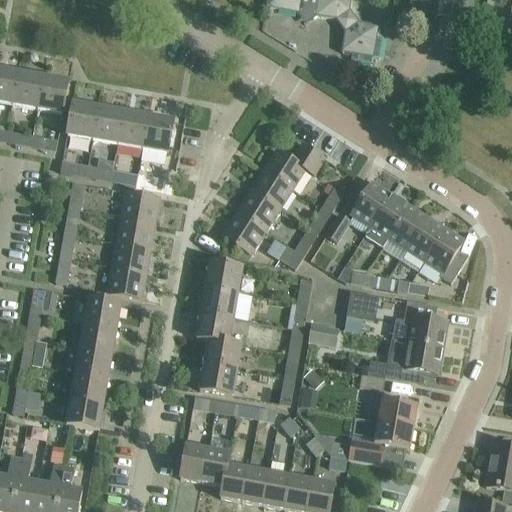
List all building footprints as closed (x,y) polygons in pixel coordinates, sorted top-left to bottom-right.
[(267,0),(266,10),(297,15),(305,27),(317,19),(337,22),(345,34),(341,55),(352,56),(351,62),(372,66),(373,60),(379,61),(383,40),(377,39),(379,28),(358,25),(350,13),(352,0),(267,0)] [(410,1),(409,12),(434,17),(436,6),(410,1)] [(444,7),(442,18),(459,21),(461,10),(444,7)] [(467,22),(483,25),(485,15),(469,12),(467,22)] [(494,16),(492,27),(508,30),(510,19),(494,16)] [(0,105),(12,108),(18,75),(0,71),(0,105)] [(18,75),(12,108),(37,112),(43,79),(18,75)] [(43,79),(37,112),(63,117),(69,84),(43,79)] [(99,110),(73,105),(67,138),(93,143),(99,110)] [(99,110),(93,143),(118,147),(124,114),(99,110)] [(124,114),(118,147),(143,152),(148,119),(124,114)] [(148,119),(143,152),(168,156),(174,123),(148,119)] [(0,133),(0,144),(6,146),(8,135),(0,133)] [(17,136),(15,147),(31,150),(33,139),(17,136)] [(40,152),(56,154),(58,144),(42,141),(40,152)] [(263,175),(293,194),(306,173),(315,178),(325,162),(302,148),(292,163),(276,153),(263,175)] [(89,170),(62,165),(60,176),(87,181),(89,170)] [(114,174),(89,170),(87,181),(112,185),(114,174)] [(114,174),(112,185),(137,190),(138,179),(114,174)] [(249,196),(279,215),(293,194),(263,175),(249,196)] [(163,183),(138,179),(137,190),(161,194),(163,183)] [(372,186),(348,223),(340,218),(326,239),(337,246),(350,226),(366,236),(390,198),(372,186)] [(82,197),(72,195),(69,212),(79,214),(82,197)] [(160,202),(125,196),(121,221),(155,227),(160,202)] [(235,218),(265,237),(279,215),(249,196),(235,218)] [(330,217),(339,204),(330,198),(321,212),(330,217)] [(409,210),(390,198),(366,236),(365,238),(383,250),(388,242),(409,210)] [(388,242),(407,253),(427,221),(409,210),(388,242)] [(265,237),(235,218),(222,239),(251,258),(265,237)] [(316,220),(308,233),(317,239),(325,225),(316,220)] [(75,239),(78,222),(67,221),(64,237),(75,239)] [(155,227),(121,221),(116,246),(151,252),(155,227)] [(446,233),(427,221),(407,253),(425,265),(446,233)] [(446,233),(425,265),(443,276),(440,280),(451,287),(468,260),(458,254),(464,245),(446,233)] [(303,240),(294,254),(303,260),(312,246),(303,240)] [(71,263),(74,247),(63,245),(60,262),(71,263)] [(112,271),(147,277),(151,252),(116,246),(112,271)] [(288,249),(279,263),(295,273),(303,260),(294,254),(288,249)] [(210,266),(205,291),(238,297),(243,271),(210,266)] [(67,288),(69,272),(59,270),(56,286),(67,288)] [(112,271),(107,297),(142,303),(147,277),(112,271)] [(362,278),(353,276),(351,287),(361,288),(362,278)] [(362,278),(361,288),(372,290),(374,279),(362,278)] [(397,295),(406,296),(408,285),(399,284),(397,295)] [(406,296),(418,298),(428,300),(430,289),(408,285),(406,296)] [(205,291),(201,316),(234,322),(238,297),(205,291)] [(297,307),(307,309),(310,293),(300,291),(297,307)] [(34,293),(32,309),(42,311),(45,295),(34,293)] [(351,295),(346,320),(366,324),(368,314),(376,315),(379,300),(351,295)] [(84,327),(117,332),(121,307),(88,302),(84,327)] [(413,325),(409,345),(443,351),(448,325),(435,323),(438,310),(407,304),(404,323),(413,325)] [(307,309),(297,307),(294,323),(305,325),(307,309)] [(229,347),(230,346),(234,322),(201,316),(196,341),(208,344),(229,347)] [(312,326),(309,345),(336,350),(339,331),(312,326)] [(26,342),(36,344),(39,328),(28,327),(26,342)] [(117,332),(84,327),(79,352),(112,358),(117,332)] [(290,341),(288,357),(299,359),(301,343),(290,341)] [(34,360),(36,344),(26,342),(23,358),(34,360)] [(208,344),(204,368),(237,374),(241,348),(230,346),(229,347),(208,344)] [(399,357),(396,369),(387,367),(385,382),(416,387),(419,374),(438,378),(443,351),(409,345),(407,358),(399,357)] [(75,377),(108,383),(112,358),(79,352),(75,377)] [(296,375),(299,359),(288,357),(285,373),(296,375)] [(232,399),(237,374),(204,368),(200,393),(232,399)] [(315,393),(323,384),(312,372),(303,380),(315,393)] [(17,392),(28,394),(31,378),(20,376),(17,392)] [(71,402),(104,408),(108,383),(75,377),(71,402)] [(383,395),(385,382),(361,378),(359,391),(383,395)] [(282,391),(278,407),(289,409),(292,393),(282,391)] [(302,391),(299,410),(315,412),(318,393),(302,391)] [(28,394),(17,392),(14,408),(25,410),(28,394)] [(194,411),(209,414),(211,403),(196,401),(194,411)] [(66,427),(99,433),(104,408),(71,402),(66,427)] [(417,409),(398,405),(382,402),(378,424),(414,430),(417,409)] [(217,404),(215,414),(231,417),(232,407),(217,404)] [(253,421),(254,411),(239,408),(237,418),(253,421)] [(273,425),(275,414),(260,412),(258,422),(273,425)] [(299,434),(288,421),(280,428),(291,440),(299,434)] [(351,463),(350,464),(370,467),(382,469),(385,448),(390,449),(406,452),(410,452),(414,430),(378,424),(377,426),(375,442),(374,446),(353,442),(353,449),(351,463)] [(314,440),(306,447),(316,459),(324,452),(314,440)] [(486,490),(505,493),(511,494),(511,449),(493,446),(486,490)] [(181,479),(180,482),(202,486),(208,452),(186,448),(184,459),(179,458),(179,459),(176,478),(181,479)] [(274,448),(273,458),(281,459),(283,449),(274,448)] [(34,511),(56,511),(65,468),(64,468),(67,452),(55,450),(52,467),(53,467),(50,486),(40,484),(34,511)] [(229,456),(208,452),(202,486),(223,490),(227,468),(229,456)] [(0,511),(12,511),(22,460),(11,458),(7,479),(0,477),(0,511)] [(12,511),(34,511),(40,484),(28,482),(32,462),(22,460),(12,511)] [(344,473),(346,463),(330,460),(329,471),(344,473)] [(75,470),(65,468),(56,511),(78,511),(82,493),(71,491),(75,470)] [(221,501),(242,505),(248,472),(227,468),(223,490),(221,501)] [(242,505),(264,509),(270,476),(248,472),(242,505)] [(285,511),(291,480),(270,476),(264,509),(279,511),(285,511)] [(285,511),(307,511),(313,484),(291,480),(285,511)] [(313,484),(307,511),(329,511),(334,487),(313,484)]
